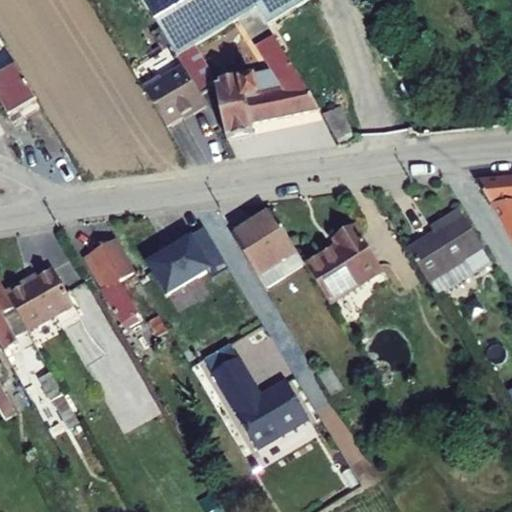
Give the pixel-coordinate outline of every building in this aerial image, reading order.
[(139,0),(177,59),(195,49),(258,10),(258,11),(240,22),(273,73),(253,78),(254,81),(219,88),(200,99),(206,107),(221,132),(225,131),(227,141),(253,135),(252,126),(320,111),(267,26),(310,0),(139,0)] [(219,88),(195,49),(177,59),(183,69),(200,99),(219,88)] [(40,106),(17,68),(0,77),(0,104),(12,125),(23,118),(22,116),(40,106)] [(166,127),(191,112),(193,114),(206,107),(200,99),(183,69),(170,77),(168,74),(143,89),(166,127)] [(337,146),(349,145),(355,137),(342,108),(323,116),(337,146)] [(511,178),(475,182),(511,241),(511,178)] [(408,251),(437,298),(492,263),(460,212),(431,230),(434,235),(408,251)] [(297,253),(272,213),(233,237),(258,277),(297,253)] [(330,305),(383,273),(355,227),(331,242),(335,248),(305,266),(330,305)] [(206,231),(170,253),(168,251),(148,264),(168,298),(207,274),(212,283),(230,272),(206,231)] [(125,323),(129,329),(139,323),(136,317),(140,315),(121,282),(136,273),(118,241),(90,256),(108,287),(102,291),(121,325),(125,323)] [(258,277),(265,291),(305,266),(297,253),(258,277)] [(90,256),(84,260),(102,291),(108,287),(90,256)] [(6,295),(27,332),(74,306),(54,272),(28,287),(27,284),(6,295)] [(18,345),(15,339),(27,332),(6,295),(0,284),(0,345),(4,353),(18,345)] [(159,316),(148,323),(157,338),(168,332),(159,316)] [(209,367),(254,444),(306,413),(283,375),(254,392),(249,385),(253,382),(234,352),(210,365),(209,367)] [(331,398),(343,391),(329,368),(317,376),(331,398)] [(54,401),(70,430),(80,425),(51,374),(38,381),(51,403),(54,401)] [(0,412),(5,421),(16,415),(0,387),(0,412)]
